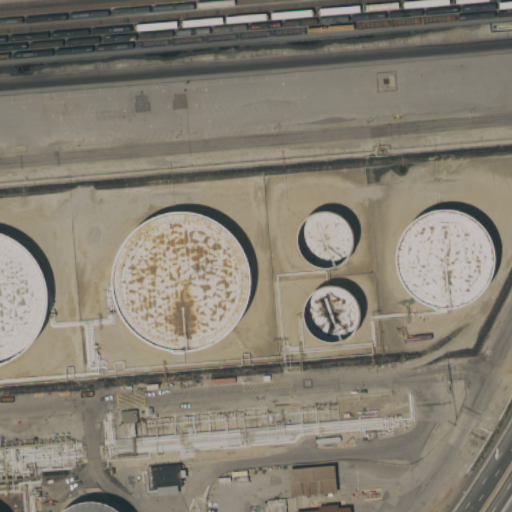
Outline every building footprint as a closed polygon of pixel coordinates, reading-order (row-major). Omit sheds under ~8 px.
[(408,295),(405,292),(402,288),(399,283),(397,278),(395,274),(394,269),(393,264),(393,258),(394,252),(395,247),(396,241),(400,234),(405,228),(411,221),(417,217),(423,214),(428,212),(434,210),(440,210),(447,210),(453,211),(462,213),(468,216),(474,220),(479,225),(485,233),(490,242),(492,251),(493,260),(492,271),(489,277),(485,286),(480,293),(475,298),(467,303),(460,306),(454,308),(447,309),(442,312),(434,311),(429,308),(420,304),(415,301),(408,295)] [(298,253),(297,250),(295,246),(295,241),(295,235),(298,228),(301,222),(308,216),(318,212),(324,211),(331,212),(337,215),(344,221),(347,224),(350,232),(351,240),(351,247),(345,262),(339,267),(333,267),(325,269),(320,269),(314,267),(310,265),(306,263),(302,259),(300,256),(298,253)] [(138,339),(133,335),(129,331),(125,326),(119,318),(116,312),(114,307),(112,301),(110,292),(109,284),(110,275),(112,264),(115,255),(121,244),(127,236),(132,230),(138,225),(146,221),(151,218),(157,215),(165,213),(171,212),(180,212),(190,212),(195,214),(202,216),(208,218),(215,222),(222,227),(228,232),(236,242),(241,251),(245,260),(247,270),(248,281),(248,292),(246,302),(241,314),(237,321),(232,327),(227,333),(218,340),(212,344),(202,348),(196,350),(185,352),(179,354),(172,354),(167,351),(156,348),(149,345),(138,339)] [(0,233),(2,234),(11,239),(18,243),(23,248),(29,254),(34,260),(38,267),(42,275),(44,282),(45,288),(46,298),(45,304),(44,313),(43,320),(40,327),(35,337),(31,343),(25,349),(17,356),(8,362),(1,365),(0,365),(0,233)] [(307,331),(304,327),(302,323),(301,317),(302,311),(302,307),(304,302),(308,296),(312,292),(318,288),(324,286),(330,286),(335,287),(340,288),(345,291),(350,295),(354,300),(357,306),(358,312),(358,317),(357,322),(355,328),(353,332),(352,336),(345,341),(329,343),(325,343),(322,342),(318,341),(314,339),(310,335),(307,331)] [(135,410),(136,423),(133,423),(134,436),(120,437),(119,424),(121,424),(119,412),(135,410)] [(180,465),(182,486),(177,487),(177,494),(157,495),(156,488),(152,489),(150,467),(180,465)] [(333,465),(335,493),(289,497),(287,469),(333,465)] [(266,511),(266,501),(284,499),(284,511),(266,511)] [(60,511),(65,509),(69,506),(75,504),(82,503),(91,502),(99,503),(106,505),(112,509),(116,511),(60,511)]
